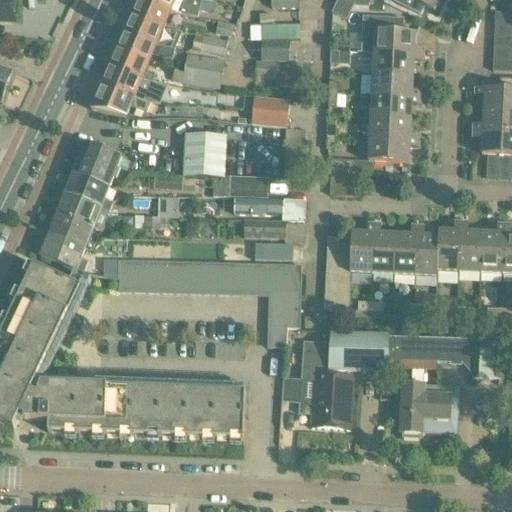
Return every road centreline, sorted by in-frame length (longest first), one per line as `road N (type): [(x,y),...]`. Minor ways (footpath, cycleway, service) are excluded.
road 1 (residential): [(0,475),(511,499)]
road 2 (residential): [(448,194),(453,63),(483,0)]
road 3 (tertiary): [(33,146),(102,0)]
